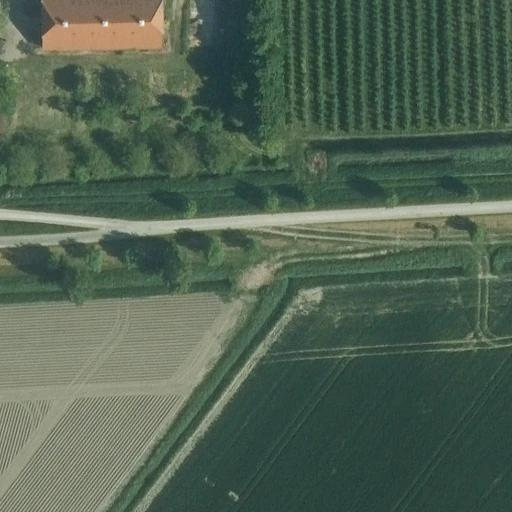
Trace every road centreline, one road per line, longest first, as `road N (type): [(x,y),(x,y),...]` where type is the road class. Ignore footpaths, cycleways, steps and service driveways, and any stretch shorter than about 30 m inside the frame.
road 1 (unclassified): [(511,207),(121,231)]
road 2 (unclassified): [(0,214),(121,231)]
road 3 (unclassified): [(121,231),(0,239)]
